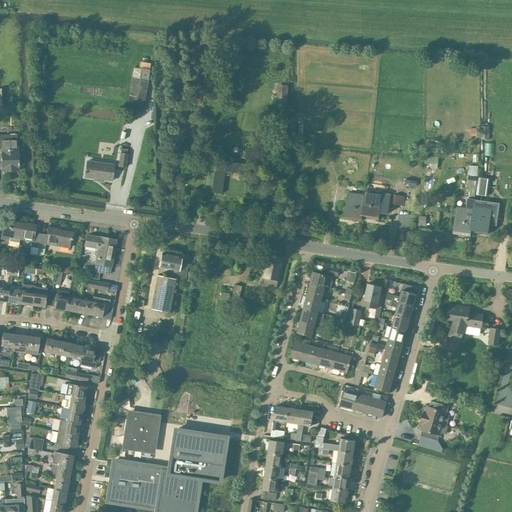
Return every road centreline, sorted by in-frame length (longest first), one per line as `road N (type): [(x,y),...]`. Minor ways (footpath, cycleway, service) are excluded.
road 1 (residential): [(81,511),(111,336)]
road 2 (unclassified): [(307,247),(135,219)]
road 3 (residential): [(390,430),(432,268)]
road 4 (residential): [(307,247),(274,389)]
road 5 (unclassified): [(135,219),(0,202)]
road 6 (unclassified): [(432,268),(307,247)]
road 7 (residential): [(274,389),(244,511)]
road 8 (residential): [(390,430),(274,389)]
